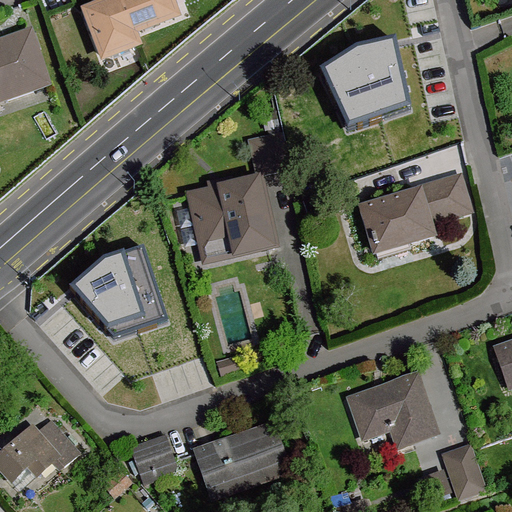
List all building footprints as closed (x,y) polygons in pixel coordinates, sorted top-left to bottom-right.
[(174,0),(102,0),(83,7),(101,56),(140,42),(135,30),(180,13),(174,0)] [(30,33),(0,43),(0,106),(49,90),(30,33)] [(356,53),(322,74),(348,130),(409,110),(394,45),(356,53)] [(408,198),(359,211),(373,261),(438,244),(435,230),(475,219),(463,177),(406,193),(408,198)] [(263,182),(187,198),(200,259),(229,253),(231,265),(279,255),(263,182)] [(105,259),(72,287),(115,338),(167,322),(142,249),(105,259)] [(511,344),(493,352),(510,395),(511,393),(511,344)] [(419,379),(349,403),(364,448),(392,439),(398,457),(441,442),(419,379)] [(32,429),(0,457),(0,482),(9,492),(27,475),(37,485),(53,470),(58,476),(80,456),(51,424),(38,436),(32,429)] [(272,427),(192,455),(210,507),(290,479),(272,427)] [(176,478),(163,442),(130,454),(143,490),(176,478)] [(475,443),(444,453),(461,502),(492,491),(475,443)]
